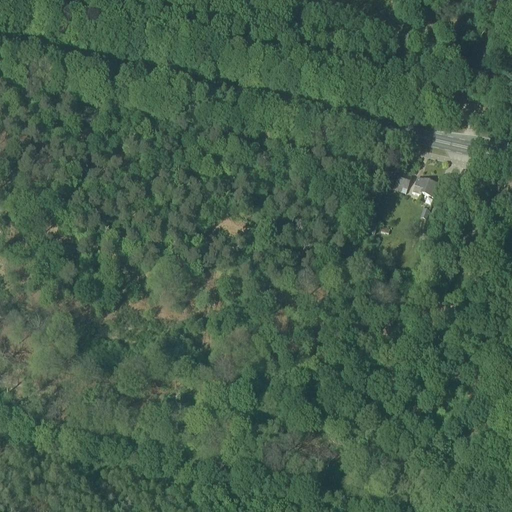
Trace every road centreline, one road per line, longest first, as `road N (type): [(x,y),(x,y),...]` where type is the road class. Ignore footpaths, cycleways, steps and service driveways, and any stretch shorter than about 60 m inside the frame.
road 1 (primary): [(511,158),(0,41)]
road 2 (track): [(461,147),(511,400)]
road 3 (track): [(499,17),(461,147)]
